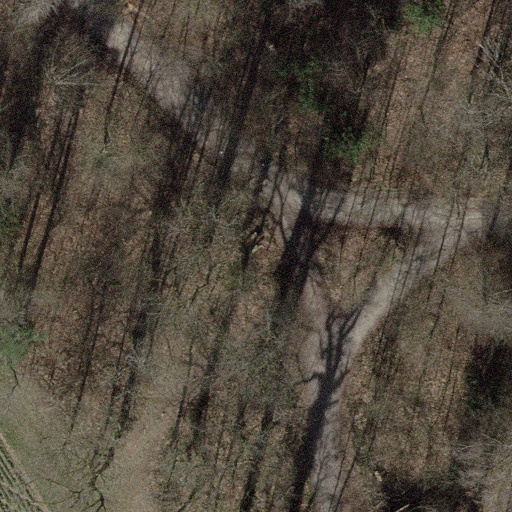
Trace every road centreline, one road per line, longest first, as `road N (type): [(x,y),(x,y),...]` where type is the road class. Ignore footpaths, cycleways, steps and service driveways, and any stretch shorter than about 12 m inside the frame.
road 1 (track): [(341,511),(317,330),(288,202)]
road 2 (track): [(95,511),(167,397),(227,357),(317,330)]
road 3 (track): [(288,202),(81,0)]
road 4 (track): [(321,374),(382,302),(488,214)]
road 5 (track): [(511,210),(361,213),(288,202)]
